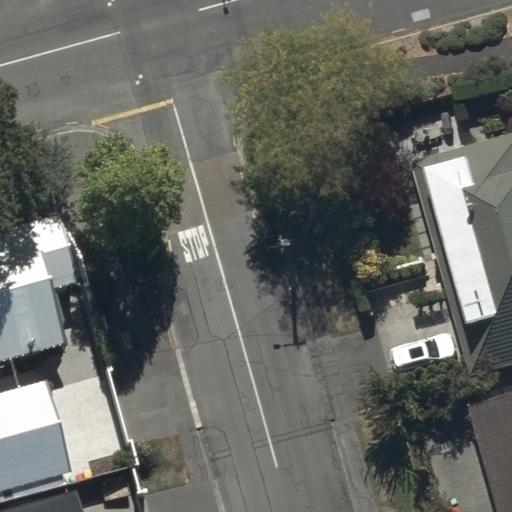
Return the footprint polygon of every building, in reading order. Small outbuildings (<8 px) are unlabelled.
[(475,380),(511,370),(511,135),(415,162),(475,380)] [(72,290),(54,223),(0,237),(0,369),(62,352),(47,297),(72,290)] [(0,501),(67,483),(42,389),(0,400),(0,501)] [(511,511),(511,417),(478,427),(503,511),(511,511)] [(0,511),(81,511),(76,490),(0,511)]
